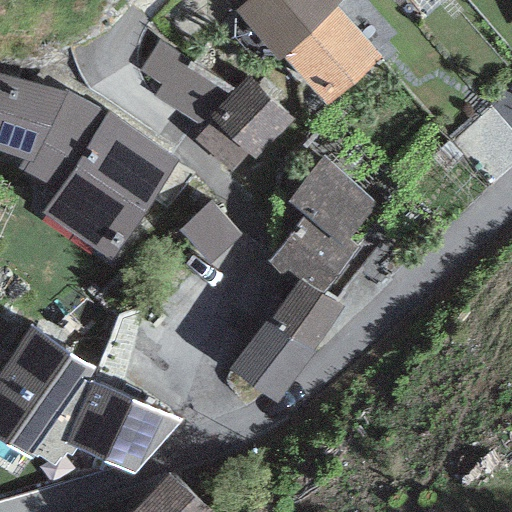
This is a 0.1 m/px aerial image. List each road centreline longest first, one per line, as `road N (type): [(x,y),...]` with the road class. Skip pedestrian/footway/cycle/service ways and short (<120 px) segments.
road 1 (residential): [(200,441),(207,331),(248,249),(250,224),(130,93),(123,72),(129,44),(154,0)]
road 2 (unclassified): [(200,441),(283,400),(511,198)]
road 3 (unclassified): [(16,511),(200,441)]
